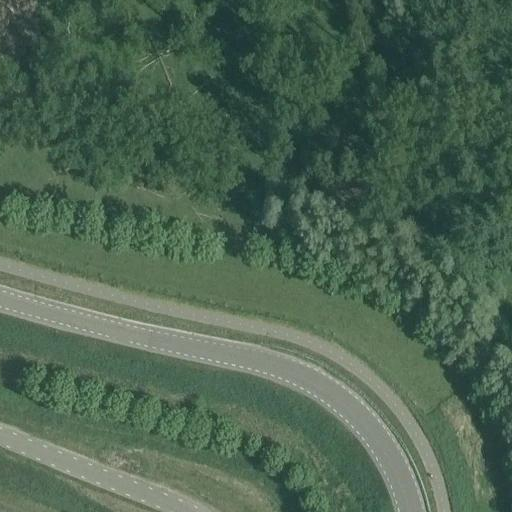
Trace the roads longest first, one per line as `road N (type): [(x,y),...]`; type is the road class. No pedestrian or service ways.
road 1 (tertiary): [(410,511),(378,438),(317,384),(266,364),(0,299)]
road 2 (unclassified): [(0,435),(191,511)]
